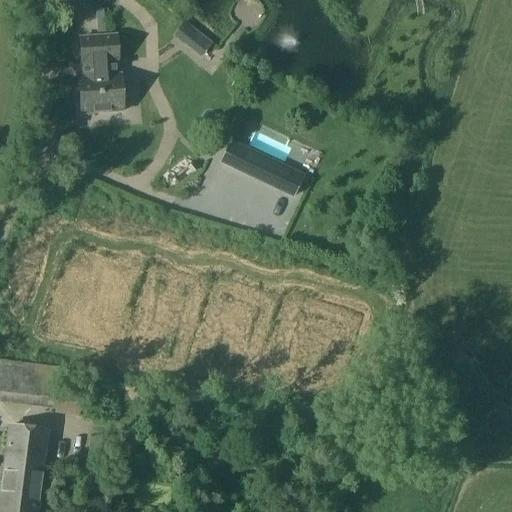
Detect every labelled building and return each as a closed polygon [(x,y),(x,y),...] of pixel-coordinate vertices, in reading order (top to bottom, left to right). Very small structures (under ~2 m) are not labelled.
[(185,22),(174,37),(186,46),(197,32),(185,22)] [(118,64),(117,38),(81,40),(82,66),(83,66),(84,79),(79,80),(80,91),(77,94),(77,103),(81,106),(81,116),(123,113),(121,77),(116,77),(115,64),(118,64)] [(282,189),(292,169),(219,135),(210,155),(282,189)] [(60,368),(0,361),(0,401),(54,408),(54,414),(79,418),(82,402),(56,398),(60,368)] [(0,511),(38,511),(48,432),(7,427),(0,487),(0,511)] [(90,438),(85,468),(84,479),(110,483),(113,472),(112,472),(116,441),(90,438)]
